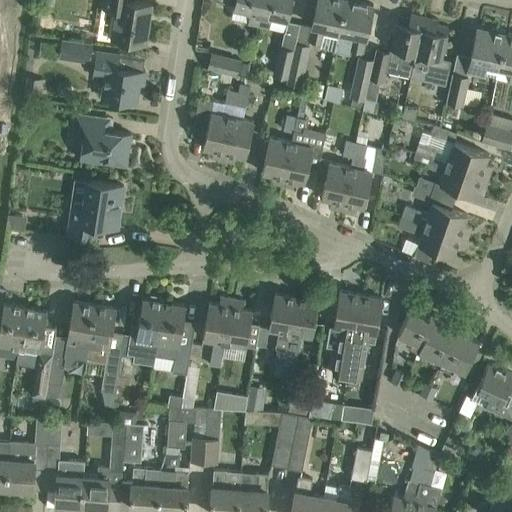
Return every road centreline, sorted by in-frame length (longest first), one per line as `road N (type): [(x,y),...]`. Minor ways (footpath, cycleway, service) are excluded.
road 1 (residential): [(207,190),(175,169),(172,145),(193,0)]
road 2 (residential): [(10,274),(190,267)]
road 3 (residential): [(190,267),(321,260),(338,251),(342,238)]
road 4 (residential): [(479,294),(342,238)]
road 5 (residential): [(342,238),(207,190)]
